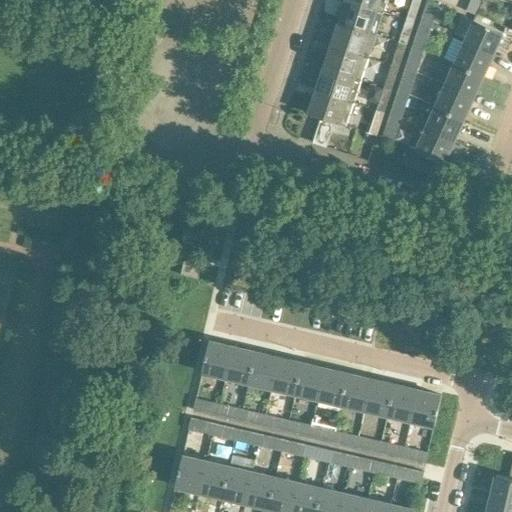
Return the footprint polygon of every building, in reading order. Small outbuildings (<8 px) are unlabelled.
[(350,0),(345,0),(338,22),(376,35),(384,12),(350,0)] [(350,0),(384,12),(387,0),(350,0)] [(414,22),(421,0),(412,0),(407,19),(414,22)] [(438,3),(427,0),(420,23),(431,26),(438,3)] [(407,19),(399,42),(407,45),(414,22),(407,19)] [(475,19),(465,41),(494,54),(504,32),(475,19)] [(369,58),(376,35),(338,22),(331,45),(369,58)] [(431,26),(420,23),(413,45),(423,49),(431,26)] [(465,41),(455,63),(484,76),(494,54),(465,41)] [(407,45),(399,42),(391,65),(399,68),(407,45)] [(331,45),(324,67),(362,80),(369,58),(331,45)] [(423,49),(413,45),(405,68),(416,72),(423,49)] [(455,63),(445,84),(474,98),(484,76),(455,63)] [(392,90),(399,68),(391,65),(384,87),(392,90)] [(354,102),(362,80),(324,67),(316,90),(354,102)] [(416,72),(405,68),(398,91),(408,94),(416,72)] [(465,119),(474,98),(445,84),(435,106),(465,119)] [(392,90),(384,87),(377,109),(385,112),(392,90)] [(316,90),(309,113),(321,117),(313,143),(327,147),(335,122),(347,125),(354,102),(316,90)] [(408,94),(398,91),(390,114),(401,117),(408,94)] [(435,106),(425,128),(455,141),(465,119),(435,106)] [(377,135),(385,112),(377,109),(369,133),(377,135)] [(401,117),(390,114),(383,136),(393,140),(394,139),(401,117)] [(445,163),(455,141),(425,128),(416,149),(409,145),(408,146),(401,162),(437,178),(444,163),(445,163)] [(199,278),(202,264),(192,262),(185,260),(181,274),(199,278)] [(202,372),(225,377),(232,346),(210,341),(202,372)] [(256,351),(232,346),(225,377),(248,382),(256,351)] [(279,357),(256,351),(248,382),(272,388),(279,357)] [(302,362),(279,357),(272,388),(295,393),(302,362)] [(325,368),(302,362),(295,393),(318,399),(325,368)] [(349,373),(325,368),(318,399),(341,404),(349,373)] [(372,378),(349,373),(341,404),(365,410),(372,378)] [(395,384),(372,378),(365,410),(388,415),(395,384)] [(418,389),(395,384),(388,415),(411,421),(418,389)] [(442,395),(418,389),(411,421),(435,426),(442,395)] [(193,410),(216,415),(219,404),(196,399),(193,410)] [(216,415),(239,421),(242,410),(219,404),(216,415)] [(239,421),(263,426),(265,415),(242,410),(239,421)] [(263,426),(286,431),(289,420),(265,415),(263,426)] [(189,428),(212,434),(214,423),(191,417),(189,428)] [(314,417),(312,426),(335,431),(337,423),(321,419),(314,417)] [(286,431),(309,437),(312,426),(289,420),(286,431)] [(212,434),(235,439),(238,428),(214,423),(212,434)] [(309,437),(333,442),(335,431),(312,426),(309,437)] [(258,444),(261,434),(238,428),(235,439),(258,444)] [(333,442),(356,448),(358,437),(335,431),(333,442)] [(258,444),(282,450),(284,439),(261,434),(258,444)] [(356,448),(379,453),(382,442),(358,437),(356,448)] [(282,450),(305,455),(308,444),(284,439),(282,450)] [(379,453),(402,458),(405,447),(382,442),(379,453)] [(305,455),(328,461),(331,450),(308,444),(305,455)] [(428,453),(405,447),(402,458),(426,464),(428,453)] [(328,461),(352,466),(354,455),(331,450),(328,461)] [(176,486),(198,491),(206,460),(183,455),(176,486)] [(352,466),(375,472),(377,461),(354,455),(352,466)] [(229,466),(206,460),(198,491),(222,497),(229,466)] [(375,472),(398,477),(401,466),(377,461),(375,472)] [(222,497),(245,502),(252,471),(229,466),(222,497)] [(401,466),(398,477),(421,482),(424,472),(401,466)] [(276,477),(252,471),(245,502),(268,508),(276,477)] [(496,474),(491,497),(511,502),(511,478),(509,478),(496,474)] [(268,508),(286,511),(291,511),(299,482),(276,477),(268,508)] [(316,511),(322,487),(299,482),(291,511),(316,511)] [(316,511),(340,511),(345,493),(322,487),(316,511)] [(365,511),(369,498),(345,493),(340,511),(365,511)] [(511,511),(511,502),(491,497),(487,511),(511,511)] [(365,511),(390,511),(392,504),(369,498),(365,511)]
